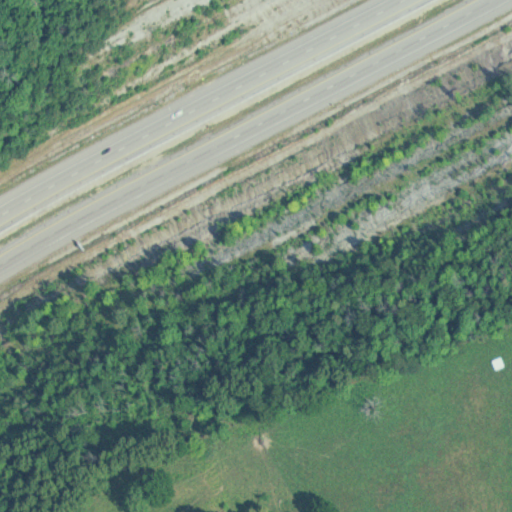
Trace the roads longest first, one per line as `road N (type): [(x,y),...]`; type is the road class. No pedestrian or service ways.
road 1 (motorway): [(0,270),(507,0)]
road 2 (motorway): [(419,0),(0,220)]
